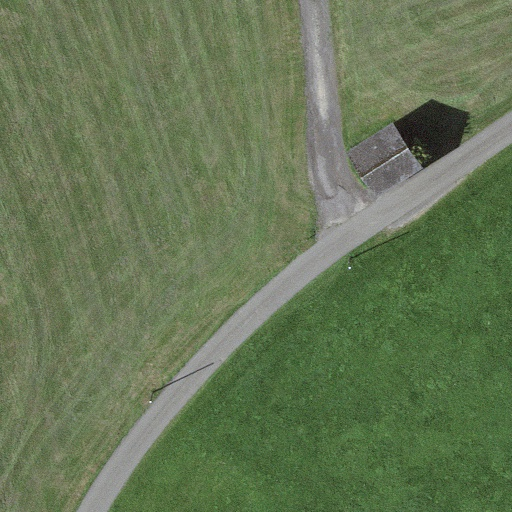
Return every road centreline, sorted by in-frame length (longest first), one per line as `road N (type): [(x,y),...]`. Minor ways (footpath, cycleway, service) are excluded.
road 1 (unclassified): [(340,245),(251,316),(155,421),(96,511)]
road 2 (track): [(315,0),(340,245)]
road 3 (unclassified): [(340,245),(511,130)]
